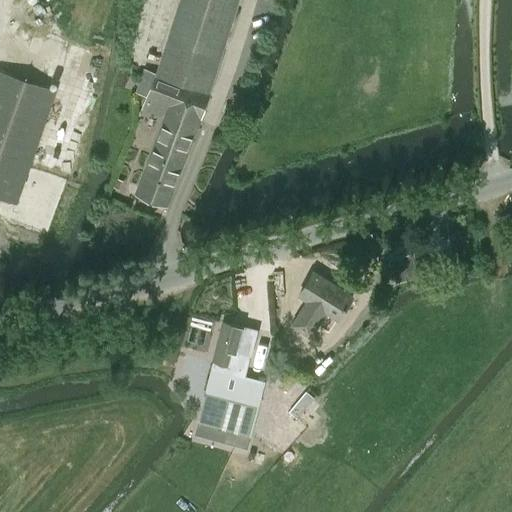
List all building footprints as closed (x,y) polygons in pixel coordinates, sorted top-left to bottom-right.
[(210,91),(221,57),(238,0),(179,0),(157,72),(210,91)] [(0,197),(16,203),(55,89),(0,70),(0,197)] [(200,117),(210,93),(156,73),(147,96),(159,101),(154,114),(162,116),(195,129),(200,117)] [(231,130),(236,119),(224,114),(219,125),(231,130)] [(195,129),(162,116),(160,122),(163,123),(141,181),(137,193),(166,205),(195,129)] [(424,249),(390,259),(397,282),(431,272),(424,249)] [(296,296),(283,317),(293,323),(292,324),(311,336),(316,327),(328,335),(338,319),(353,296),(314,271),(300,295),(307,300),(306,302),(296,296)] [(202,404),(197,421),(250,435),(265,380),(245,375),(250,356),(251,356),(258,330),(243,326),(223,321),(202,404)] [(18,361),(20,373),(32,371),(30,359),(18,361)] [(314,400),(305,392),(288,412),(297,420),(314,400)]
